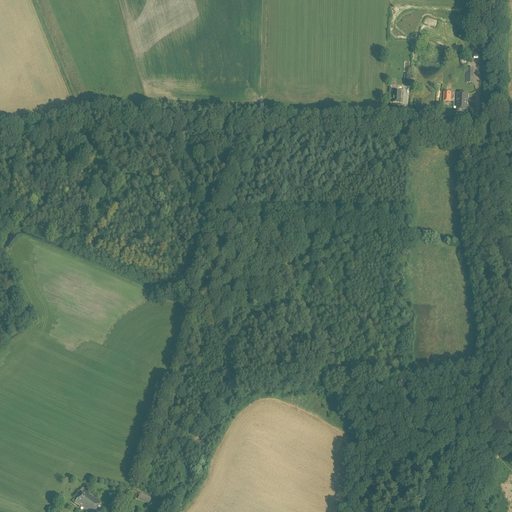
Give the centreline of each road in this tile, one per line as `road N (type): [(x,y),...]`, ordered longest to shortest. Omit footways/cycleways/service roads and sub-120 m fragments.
road 1 (unclassified): [(477,138),(415,128),(107,116),(0,138)]
road 2 (track): [(252,122),(130,488)]
road 3 (track): [(446,511),(478,410),(487,342),(468,202),(477,138)]
